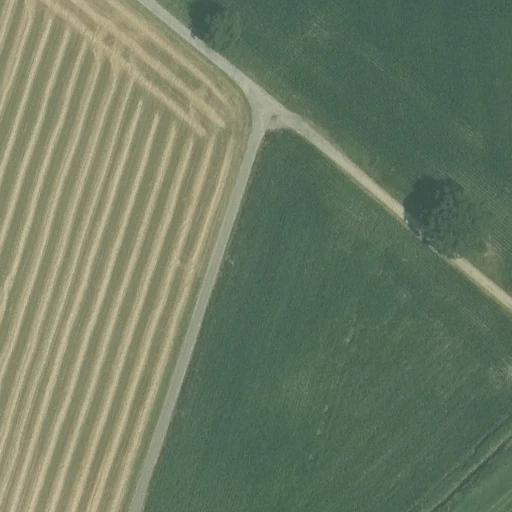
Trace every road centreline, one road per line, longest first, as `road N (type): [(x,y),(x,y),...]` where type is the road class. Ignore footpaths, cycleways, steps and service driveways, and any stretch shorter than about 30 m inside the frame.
road 1 (unclassified): [(142,0),(266,103),(132,511)]
road 2 (track): [(266,103),(511,313)]
